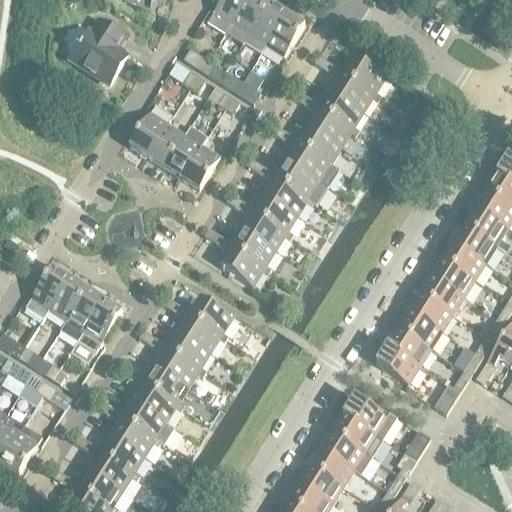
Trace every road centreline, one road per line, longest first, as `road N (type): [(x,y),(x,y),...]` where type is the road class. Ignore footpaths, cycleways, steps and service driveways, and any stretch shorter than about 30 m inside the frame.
road 1 (residential): [(22,511),(344,0)]
road 2 (residential): [(242,511),(500,101)]
road 3 (residential): [(0,317),(205,0)]
road 4 (residential): [(500,101),(365,15)]
